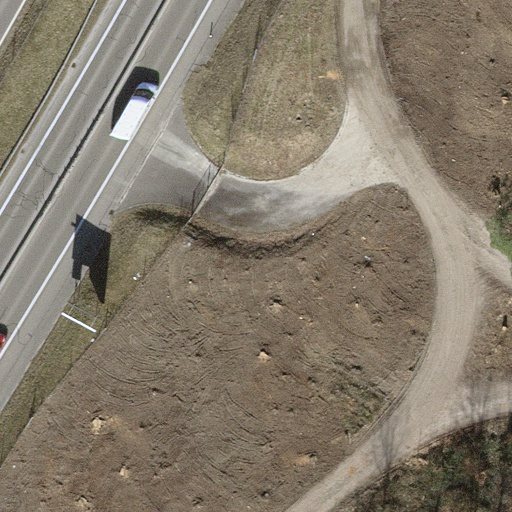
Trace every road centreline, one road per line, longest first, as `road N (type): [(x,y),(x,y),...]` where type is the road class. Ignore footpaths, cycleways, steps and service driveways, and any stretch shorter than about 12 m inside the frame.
road 1 (track): [(436,375),(485,257),(386,136),(366,37),(372,0)]
road 2 (trunk): [(0,325),(191,0)]
road 3 (trunk): [(146,0),(0,248)]
road 4 (track): [(296,511),(436,375),(511,379)]
